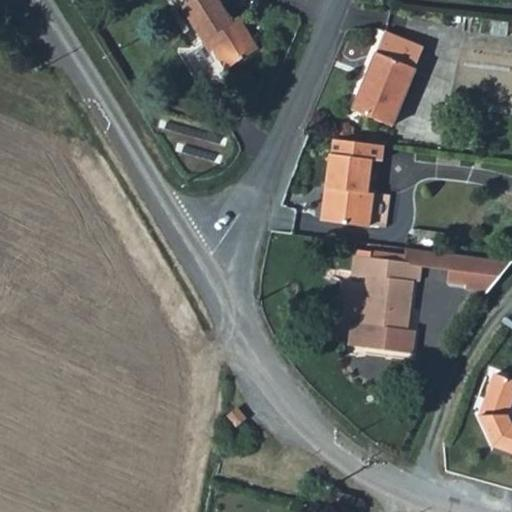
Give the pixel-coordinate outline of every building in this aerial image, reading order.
[(162,0),(172,14),(178,11),(199,45),(204,42),(222,72),(256,50),(237,20),(229,25),(213,0),(162,0)] [(368,54),(373,56),(350,112),(390,129),(423,49),(376,32),(368,54)] [(383,147),(334,140),(327,190),(334,191),(330,220),(368,225),(372,196),(366,195),(371,161),(381,163),(383,147)] [(329,225),(367,230),(368,225),(330,220),(329,225)] [(412,331),(404,330),(411,282),(413,265),(419,266),(421,251),(404,249),(402,264),(353,257),(350,277),(364,279),(358,324),(355,347),(409,354),(412,331)] [(447,255),(421,251),(419,266),(445,270),(447,255)] [(507,264),(447,255),(445,270),(444,279),(448,283),(462,285),(461,290),(484,293),(507,264)] [(419,266),(413,265),(411,282),(417,283),(419,266)] [(355,347),(358,324),(351,323),(347,346),(355,347)] [(473,409),(484,436),(490,434),(498,437),(496,443),(511,449),(511,423),(503,420),(498,409),(510,376),(489,368),(473,409)] [(230,408),(223,415),(233,425),(240,419),(230,408)] [(490,434),(484,436),(486,439),(496,443),(498,437),(490,434)] [(336,489),(333,500),(351,505),(354,494),(336,489)]
